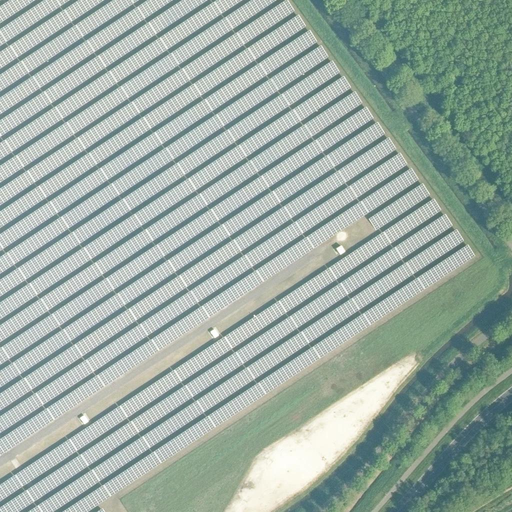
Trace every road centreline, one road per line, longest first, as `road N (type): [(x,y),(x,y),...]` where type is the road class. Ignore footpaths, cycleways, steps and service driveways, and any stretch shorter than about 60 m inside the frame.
road 1 (unclassified): [(511,244),(330,0)]
road 2 (unclassified): [(319,511),(436,383),(511,314)]
road 3 (tertiary): [(398,511),(469,429),(511,394)]
